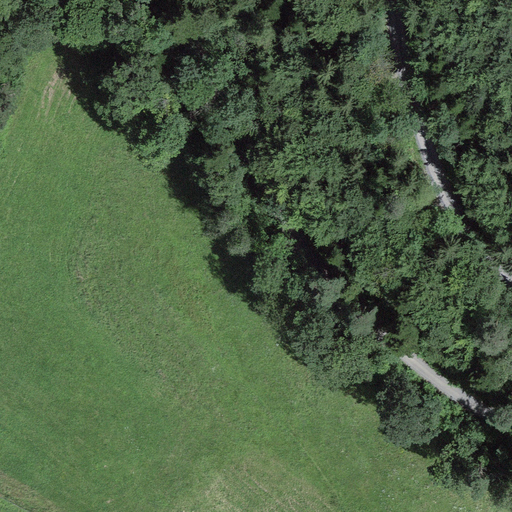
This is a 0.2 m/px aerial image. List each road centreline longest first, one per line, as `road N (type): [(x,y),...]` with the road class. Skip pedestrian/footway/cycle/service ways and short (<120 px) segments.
road 1 (track): [(511,424),(432,375),(320,269),(272,196),(221,93),(143,0)]
road 2 (track): [(394,0),(445,190),(474,242),(511,278)]
